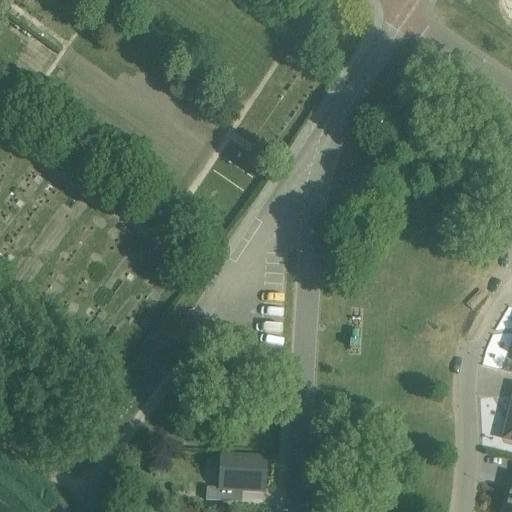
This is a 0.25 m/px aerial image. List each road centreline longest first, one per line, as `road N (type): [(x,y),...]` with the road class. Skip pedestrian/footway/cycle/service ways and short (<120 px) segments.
road 1 (residential): [(299,511),(319,160),(405,6)]
road 2 (track): [(97,478),(319,160)]
road 3 (residential): [(464,511),(469,367),(511,275)]
road 4 (residential): [(511,92),(425,32),(405,6)]
